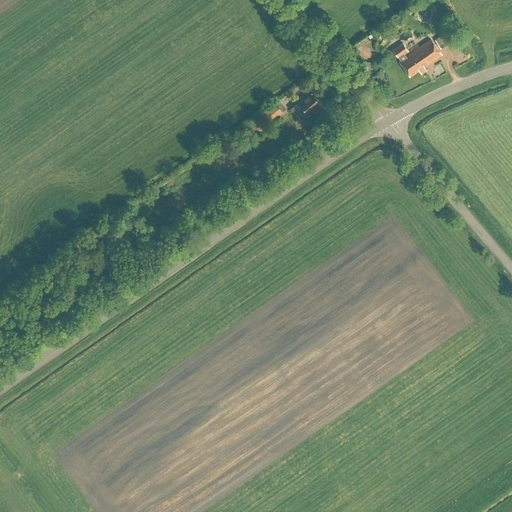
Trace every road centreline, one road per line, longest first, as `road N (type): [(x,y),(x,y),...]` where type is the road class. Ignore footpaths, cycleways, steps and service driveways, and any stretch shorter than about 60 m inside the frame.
road 1 (tertiary): [(0,391),(386,120)]
road 2 (tertiary): [(511,268),(386,120)]
road 3 (unclassified): [(386,120),(286,0)]
road 4 (tertiary): [(386,120),(511,67)]
